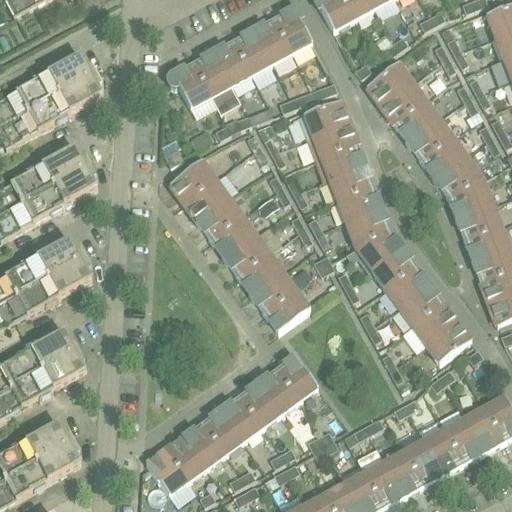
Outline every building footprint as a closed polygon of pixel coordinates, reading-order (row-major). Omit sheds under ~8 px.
[(1,0),(14,23),(46,5),(43,0),(1,0)] [(319,0),(314,3),(333,38),(354,26),(339,0),(319,0)] [(365,0),(339,0),(354,26),(374,15),(365,0)] [(391,0),(365,0),(374,15),(394,4),(391,0)] [(484,1),(473,6),(477,16),(488,11),(484,1)] [(466,20),(477,16),(473,6),(462,10),(466,20)] [(511,37),(511,12),(486,22),(495,44),(511,37)] [(312,49),(293,14),(273,25),(292,60),(312,49)] [(440,17),(430,23),(435,32),(446,26),(440,17)] [(425,38),(435,32),(430,23),(419,28),(425,38)] [(273,25),(253,36),(272,71),(292,60),(273,25)] [(253,36),(233,47),(252,82),(272,71),(253,36)] [(511,61),(511,37),(495,44),(503,65),(511,61)] [(402,43),(393,50),(398,58),(408,51),(402,43)] [(447,48),(454,61),(462,57),(454,44),(447,48)] [(233,47),(213,58),(232,93),(252,82),(233,47)] [(389,65),(398,58),(393,50),(383,57),(389,65)] [(435,55),(442,68),(449,64),(442,51),(435,55)] [(454,61),(462,74),(469,70),(462,57),(454,61)] [(213,58),(193,69),(212,104),(216,112),(236,101),(232,93),(213,58)] [(511,61),(503,65),(511,87),(511,86),(511,61)] [(81,62),(48,80),(59,100),(97,80),(92,70),(87,73),(81,62)] [(442,68),(449,81),(456,77),(449,64),(442,68)] [(193,69),(172,80),(170,82),(169,83),(168,84),(168,85),(168,87),(168,88),(168,89),(169,90),(169,91),(171,92),(172,93),(173,94),(176,94),(177,94),(178,93),(191,115),(212,104),(193,69)] [(365,69),(355,77),(361,85),(371,78),(365,69)] [(367,93),(379,110),(381,112),(413,89),(399,70),(367,93)] [(48,80),(17,97),(28,117),(59,100),(48,80)] [(102,89),(97,80),(59,100),(70,120),(103,102),(97,92),(102,89)] [(469,88),(476,101),(484,97),(477,84),(469,88)] [(337,98),(334,89),(322,93),(325,103),(337,98)] [(381,112),(394,131),(426,107),(413,89),(381,112)] [(457,96),(464,108),(471,104),(464,92),(457,96)] [(17,97),(0,106),(0,144),(6,155),(39,138),(28,117),(17,97)] [(291,105),(295,115),(315,107),(312,97),(291,105)] [(491,111),(484,97),(476,101),(484,115),(491,111)] [(39,138),(70,120),(59,100),(28,117),(39,138)] [(478,117),(471,104),(464,108),(471,121),(478,117)] [(295,115),(291,105),(280,110),(284,119),(295,115)] [(299,125),(307,146),(350,130),(341,107),(293,126),(293,127),(299,125)] [(394,131),(407,149),(440,126),(426,107),(394,131)] [(248,122),(252,131),(263,127),(259,117),(248,122)] [(252,131),(248,122),(237,126),(241,136),(252,131)] [(492,129),(499,142),(506,138),(499,125),(492,129)] [(407,149),(421,168),(453,144),(440,126),(407,149)] [(358,151),(350,130),(307,146),(315,167),(358,151)] [(220,146),(231,140),(226,131),(215,137),(220,146)] [(479,136),(486,149),(493,145),(486,132),(479,136)] [(207,135),(192,143),(198,156),(214,148),(207,135)] [(511,151),(511,149),(506,138),(499,142),(506,155),(511,151)] [(247,145),(254,158),(262,154),(254,141),(247,145)] [(272,161),(279,157),(272,144),(265,148),(272,161)] [(421,168),(434,186),(466,163),(453,144),(421,168)] [(501,158),(493,145),(486,149),(493,162),(501,158)] [(366,172),(358,151),(315,167),(323,189),(329,186),(366,172)] [(76,154),(43,172),(54,192),(91,172),(86,162),(81,165),(76,154)] [(269,167),(262,154),(254,158),(262,171),(269,167)] [(165,163),(167,166),(171,173),(183,166),(177,156),(165,163)] [(279,157),(272,161),(279,173),(286,169),(279,157)] [(434,186),(446,202),(448,205),(483,185),(466,163),(434,186)] [(170,191),(184,210),(216,187),(202,167),(170,191)] [(43,172),(11,189),(22,209),(54,192),(43,172)] [(97,181),(91,172),(54,192),(65,212),(97,195),(92,184),(97,181)] [(329,186),(337,208),(374,193),(366,172),(329,186)] [(284,195),(277,182),(270,186),(277,199),(284,195)] [(294,201),(301,197),(294,184),(287,188),(294,201)] [(448,205),(456,226),(493,211),(483,185),(448,205)] [(184,210),(197,229),(229,205),(216,187),(184,210)] [(11,189),(0,195),(0,246),(0,247),(33,230),(22,209),(11,189)] [(33,230),(65,212),(54,192),(22,209),(33,230)] [(337,208),(345,229),(382,215),(374,193),(337,208)] [(291,208),(284,195),(277,199),(284,212),(291,208)] [(301,197),(294,201),(301,214),(308,210),(301,197)] [(266,222),(279,213),(273,203),(259,212),(266,222)] [(197,229),(211,247),(243,223),(229,205),(197,229)] [(501,233),(493,211),(456,226),(464,247),(501,233)] [(345,229),(355,255),(391,236),(382,215),(345,229)] [(291,226),(299,239),(306,235),(299,222),(291,226)] [(211,247),(224,265),(256,242),(243,223),(211,247)] [(316,241),(323,238),(316,224),(309,228),(316,241)] [(509,254),(501,233),(464,247),(472,268),(509,254)] [(313,248),(306,235),(299,239),(306,252),(313,248)] [(355,255),(372,278),(404,254),(391,236),(355,255)] [(316,241),(327,262),(330,268),(340,263),(336,256),(333,257),(323,238),(316,241)] [(224,265),(237,284),(269,260),(256,242),(224,265)] [(70,246),(37,264),(48,284),(86,264),(81,254),(76,257),(70,246)] [(372,278),(385,296),(418,273),(404,254),(372,278)] [(472,268),(481,290),(511,277),(511,260),(509,254),(472,268)] [(237,284),(251,302),(283,278),(269,260),(237,284)] [(313,269),(317,276),(331,269),(330,268),(327,262),(313,269)] [(37,264),(6,282),(17,302),(48,284),(37,264)] [(91,274),(86,264),(48,284),(59,304),(92,287),(86,276),(91,274)] [(321,283),(328,279),(335,276),(331,269),(317,276),(321,283)] [(385,296),(399,315),(431,291),(418,273),(385,296)] [(511,277),(481,290),(489,311),(511,301),(511,277)] [(251,302),(264,320),(296,297),(283,278),(251,302)] [(338,283),(345,296),(352,292),(345,279),(338,283)] [(6,282),(0,284),(0,336),(28,322),(17,302),(6,282)] [(28,322),(59,304),(48,284),(17,302),(28,322)] [(399,315),(412,333),(444,310),(431,291),(399,315)] [(345,296),(352,309),(359,305),(352,292),(345,296)] [(278,340),(310,316),(296,297),(264,320),(278,340)] [(511,327),(511,301),(489,311),(497,333),(511,327)] [(412,333),(426,351),(458,328),(444,310),(412,333)] [(360,323),(367,336),(374,332),(367,319),(360,323)] [(439,370),(471,347),(458,328),(426,351),(439,370)] [(367,336),(374,349),(381,345),(374,332),(367,336)] [(511,337),(501,342),(504,352),(511,348),(511,337)] [(65,338),(32,356),(43,376),(80,356),(75,346),(70,349),(65,338)] [(473,371),(483,363),(477,355),(467,363),(473,371)] [(32,356),(0,374),(11,394),(43,376),(32,356)] [(86,366),(80,356),(43,376),(54,396),(86,379),(81,368),(86,366)] [(382,363),(389,377),(396,373),(389,359),(382,363)] [(318,394),(294,362),(275,376),(298,408),(318,394)] [(0,374),(0,373),(0,425),(22,414),(11,394),(0,374)] [(389,377),(396,390),(403,402),(410,398),(396,373),(389,377)] [(22,414),(54,396),(43,376),(11,394),(22,414)] [(275,376),(257,389),(280,421),(298,408),(275,376)] [(449,376),(439,383),(445,391),(455,384),(449,376)] [(439,383),(430,390),(436,398),(445,391),(439,383)] [(257,389),(238,403),(262,435),(280,421),(257,389)] [(238,403),(220,416),(243,448),(262,435),(238,403)] [(511,444),(511,415),(505,403),(484,414),(503,449),(511,444)] [(415,405),(404,410),(409,419),(419,414),(415,405)] [(404,410),(394,416),(398,425),(409,419),(404,410)] [(484,414),(464,425),(483,460),(503,449),(484,414)] [(220,416),(202,429),(225,462),(243,448),(220,416)] [(464,425),(444,436),(463,471),(483,460),(464,425)] [(375,427),(364,432),(369,441),(380,436),(375,427)] [(202,429),(183,443),(207,475),(225,462),(202,429)] [(59,430),(26,448),(37,468),(75,448),(70,438),(65,441),(59,430)] [(364,432),(354,438),(358,447),(369,441),(364,432)] [(444,436),(424,447),(443,482),(463,471),(444,436)] [(334,446),(332,443),(329,437),(319,443),(323,452),(334,446)] [(183,443),(165,456),(188,488),(207,475),(183,443)] [(308,449),(313,457),(323,452),(319,443),(308,449)] [(334,446),(323,452),(332,468),(343,463),(334,446)] [(424,447),(404,458),(423,493),(443,482),(424,447)] [(26,448),(0,462),(0,475),(6,486),(37,468),(26,448)] [(80,458),(75,448),(37,468),(48,489),(81,471),(75,460),(80,458)] [(313,457),(318,466),(322,474),(332,468),(323,452),(313,457)] [(291,454),(281,460),(285,468),(296,463),(291,454)] [(169,502),(188,488),(165,456),(146,470),(169,502)] [(404,458),(384,469),(403,504),(423,493),(404,458)] [(275,474),(285,468),(281,460),(270,465),(275,474)] [(17,506),(48,489),(37,468),(6,486),(17,506)] [(384,469),(364,480),(381,511),(387,511),(403,504),(384,469)] [(284,476),(289,485),(300,479),(295,470),(284,476)] [(0,475),(0,511),(4,511),(17,506),(6,486),(0,475)] [(251,476),(240,482),(245,491),(256,485),(251,476)] [(289,485),(284,476),(274,482),(279,491),(289,485)] [(381,511),(364,480),(344,490),(355,511),(381,511)] [(235,496),(245,491),(240,482),(230,488),(235,496)] [(355,511),(344,490),(324,501),(329,511),(355,511)] [(244,498),(249,507),(260,501),(255,492),(244,498)] [(220,493),(200,504),(204,511),(224,501),(220,493)] [(239,511),(249,507),(244,498),(234,504),(238,511),(239,511)] [(329,511),(324,501),(304,511),(329,511)]
